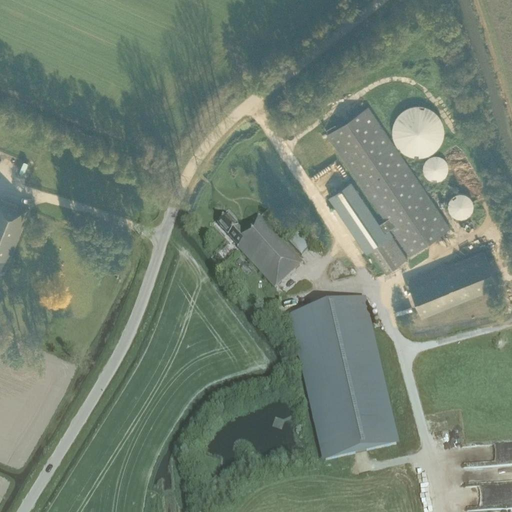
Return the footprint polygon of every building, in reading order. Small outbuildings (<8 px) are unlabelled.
[(428,154),(431,152),(434,150),(437,147),(439,144),(441,141),(442,137),(443,134),(443,130),(442,126),(441,123),(440,119),(438,116),(435,113),(433,111),(429,109),(426,107),(422,106),(419,106),(415,106),(411,107),(408,108),(404,109),(401,111),(399,114),(396,117),(394,120),(393,123),(392,127),(392,131),(392,134),(393,138),(394,142),(396,145),(398,148),(400,150),(403,153),(407,154),(410,156),(414,156),(417,157),(421,156),(425,156),(428,154)] [(450,228),(425,192),(368,107),(327,135),(385,220),(378,225),(350,183),(329,197),(367,253),(371,250),(386,273),(408,258),(388,230),(390,228),(409,256),(450,228)] [(449,175),(449,172),(449,169),(448,166),(446,163),(444,161),(441,160),(438,159),(435,159),(432,160),(429,161),(427,163),(425,166),(424,169),(423,172),(424,175),(425,178),(426,180),(429,183),(432,184),(435,185),(438,185),(441,184),(444,183),(446,181),(448,178),(449,175)] [(474,212),(474,209),(474,207),(473,204),(471,202),(470,200),(467,198),(465,197),(462,197),(459,197),(457,198),(454,199),(452,201),(450,203),(449,205),(449,208),(449,211),(449,213),(450,216),(452,218),(454,220),(456,221),(459,222),(462,222),(465,222),(467,221),(469,219),(471,217),(473,215),(474,212)] [(0,269),(4,271),(29,210),(0,198),(0,269)] [(242,232),(228,216),(218,225),(238,247),(237,248),(275,290),(303,265),(259,217),(242,232)] [(421,315),(497,284),(484,252),(408,282),(421,315)] [(247,276),(253,271),(246,263),(240,268),(247,276)] [(399,445),(366,299),(289,316),(322,463),(399,445)] [(476,487),(448,487),(448,506),(476,506),(475,493),(476,493),(476,487)]
